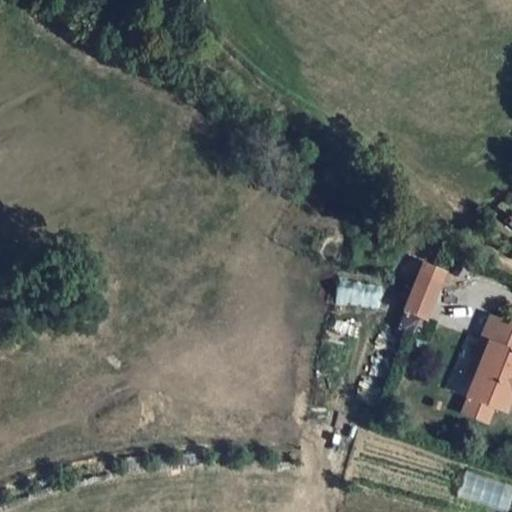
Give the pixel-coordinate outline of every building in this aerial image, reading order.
[(422,258),(401,304),(423,313),(443,267),(422,258)] [(511,390),(511,323),(488,313),(478,334),(490,341),(476,374),(466,395),(470,397),(491,406),(504,410),(511,394),(511,390)] [(402,315),(397,329),(419,337),(424,323),(402,315)] [(463,369),(476,374),(490,341),(478,334),(463,369)] [(491,406),(470,397),(465,412),(485,420),(491,406)] [(466,471),(458,493),(501,508),(509,486),(466,471)]
